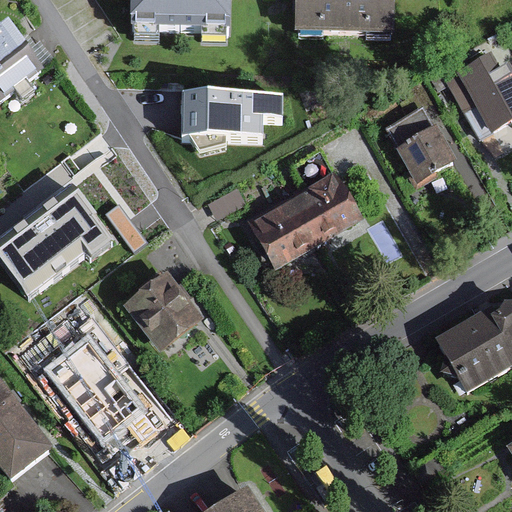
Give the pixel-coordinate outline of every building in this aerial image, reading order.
[(231,0),(131,0),(131,31),(231,32),(231,0)] [(296,0),(295,35),(395,37),(395,0),(296,0)] [(0,106),(55,65),(40,46),(31,52),(9,24),(2,30),(0,27),(0,106)] [(511,75),(504,80),(492,58),(457,77),(458,79),(449,84),(480,141),(511,123),(511,75)] [(183,98),(183,140),(263,142),(264,123),(284,123),(284,99),(183,98)] [(424,112),(386,133),(417,188),(455,167),(424,112)] [(253,216),(284,272),(309,258),(352,235),(376,222),(345,165),(253,216)] [(0,245),(0,255),(30,296),(109,237),(74,191),(0,245)] [(161,357),(203,324),(165,277),(124,310),(161,357)] [(511,303),(438,343),(475,401),(511,379),(511,303)] [(112,449),(151,418),(92,343),(53,374),(112,449)] [(0,470),(11,485),(55,452),(0,381),(0,470)] [(221,511),(265,511),(252,492),(221,511)]
